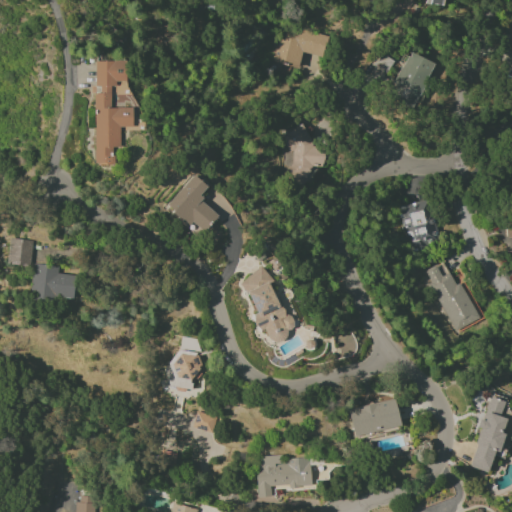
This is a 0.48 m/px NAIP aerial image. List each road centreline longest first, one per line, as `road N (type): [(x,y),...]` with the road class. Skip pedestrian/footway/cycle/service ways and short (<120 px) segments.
road 1 (residential): [(450,163),(400,165),(361,178),(340,203),(334,233),(344,273),(391,358),(428,387),(446,424),(430,477),(349,511)]
road 2 (residential): [(391,358),(323,382),(268,380),(238,355),(208,281),(60,190)]
road 3 (residential): [(498,0),(457,90),(450,163),(465,229),(511,300)]
